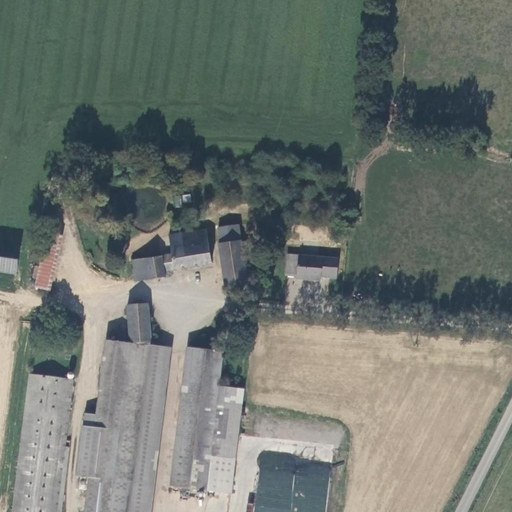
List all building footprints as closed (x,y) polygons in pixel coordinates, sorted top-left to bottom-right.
[(243,225),(220,228),(222,243),(244,239),(245,239),(243,225)] [(216,262),(207,230),(207,228),(171,234),(175,254),(135,261),(139,282),(169,277),(168,271),(216,262)] [(49,290),(62,236),(50,233),(37,288),(49,290)] [(244,239),(222,243),(228,286),(250,283),(247,265),(252,264),(251,250),(245,251),(244,239)] [(338,280),(340,259),(290,254),(288,276),(298,277),(299,279),(322,281),(323,278),(338,280)] [(0,272),(16,274),(18,258),(0,256),(0,272)] [(151,305),(130,306),(133,343),(152,343),(151,305)] [(152,343),(133,343),(110,340),(99,416),(92,478),(87,511),(150,511),(170,349),(153,347),(152,343)] [(238,461),(247,388),(223,385),(227,350),(194,347),(176,488),(209,492),(214,458),(238,461)] [(58,511),(76,379),(32,373),(14,511),(58,511)] [(99,416),(88,414),(80,476),(92,478),(99,416)] [(253,511),(325,511),(331,463),(295,460),(295,466),(267,463),(268,452),(260,451),(253,511)]
